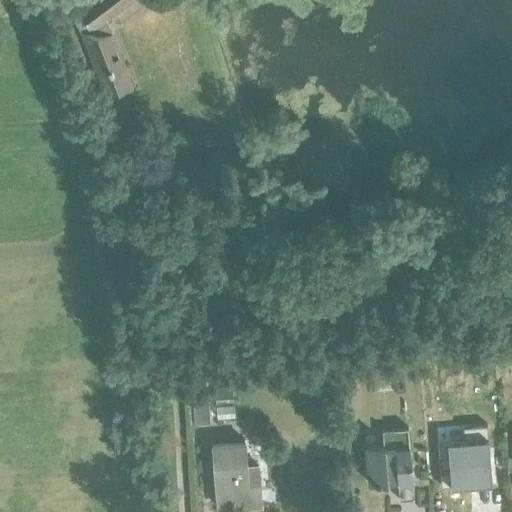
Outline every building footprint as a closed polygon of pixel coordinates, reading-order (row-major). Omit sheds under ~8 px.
[(77,9),(71,13),(81,28),(105,94),(135,83),(107,18),(130,0),(85,0),(76,7),(77,9)] [(207,378),(192,379),(195,420),(211,419),(209,387),(217,386),(216,375),(207,375),(207,378)] [(233,390),(215,391),(216,401),(234,399),(233,390)] [(234,402),(216,404),(218,416),(236,414),(234,402)] [(384,440),(365,441),(369,480),(387,478),(387,483),(398,482),(400,497),(414,496),(408,424),(383,426),(384,440)] [(247,436),(213,439),(218,505),(262,501),(259,460),(249,460),(247,436)]
